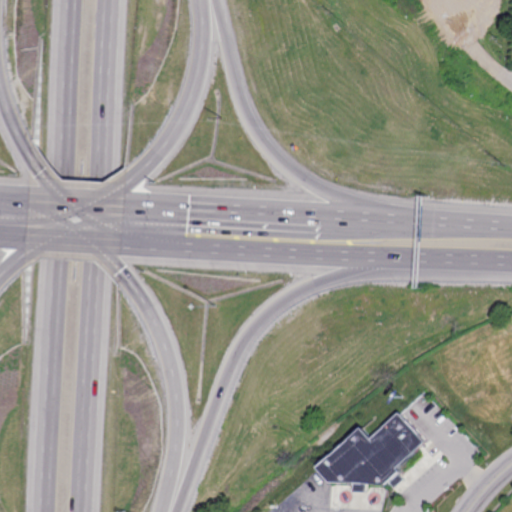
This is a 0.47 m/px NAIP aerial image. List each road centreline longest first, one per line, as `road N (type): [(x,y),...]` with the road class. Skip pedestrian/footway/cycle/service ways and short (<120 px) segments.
road 1 (trunk): [(87,511),(115,0)]
road 2 (trunk): [(70,0),(42,511)]
road 3 (trunk): [(175,511),(258,332),(290,301),(395,257)]
road 4 (trunk): [(363,220),(271,144),(248,102),(217,0)]
road 5 (trunk): [(165,511),(181,442),(179,375),(157,315),(123,267)]
road 6 (trunk): [(155,246),(395,257)]
road 7 (trunk): [(128,185),(169,147),(189,114),(203,74),(204,0)]
road 8 (trunk): [(322,218),(156,206)]
road 9 (trunk): [(511,224),(363,220)]
